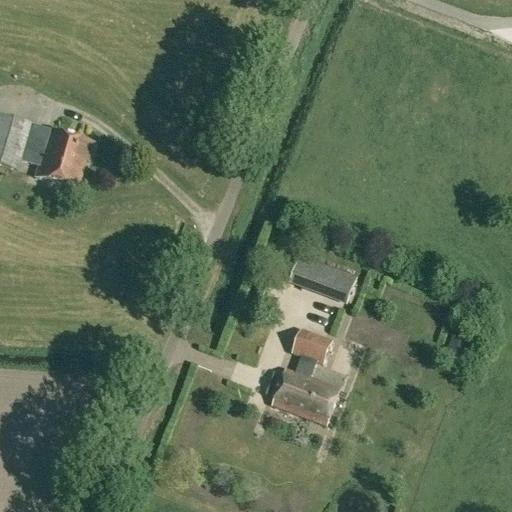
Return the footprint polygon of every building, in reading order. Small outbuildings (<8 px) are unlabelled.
[(21,162),(34,166),(44,130),(0,117),(0,167),(18,173),(21,162)] [(35,179),(77,191),(85,163),(88,164),(94,145),(44,130),(34,166),(38,167),(35,179)] [(292,282),(348,303),(356,281),(300,259),(292,282)] [(456,330),(450,347),(465,352),(471,335),(456,330)] [(273,408),(327,428),(340,393),(311,382),(317,365),(324,367),(332,344),(301,333),(293,355),(302,359),(296,376),(286,372),(273,408)] [(436,365),(451,369),(456,353),(440,349),(436,365)]
